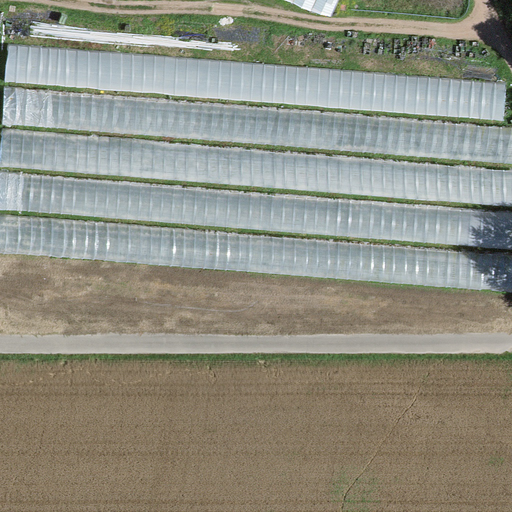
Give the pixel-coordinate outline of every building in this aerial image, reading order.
[(300,0),(331,13),(337,0),(300,0)] [(507,81),(3,43),(0,82),(504,120),(507,81)] [(511,124),(6,87),(3,125),(511,162),(511,124)] [(0,171),(511,206),(511,165),(1,131),(0,142),(0,171)] [(511,212),(0,173),(0,209),(511,249),(511,212)] [(0,249),(511,289),(511,254),(0,214),(0,249)]
